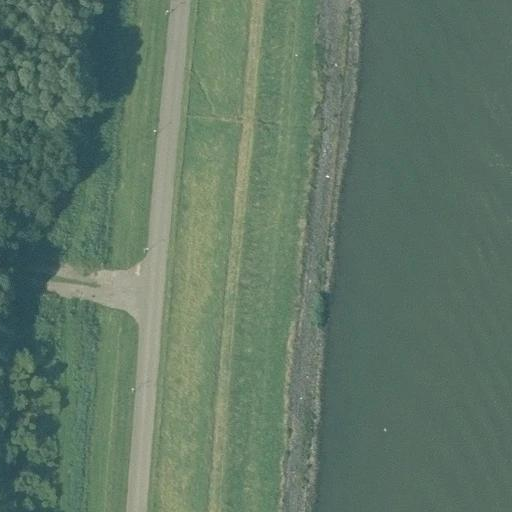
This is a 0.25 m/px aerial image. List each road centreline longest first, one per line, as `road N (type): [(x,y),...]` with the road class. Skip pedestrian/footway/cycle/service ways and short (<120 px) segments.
road 1 (unclassified): [(133,511),(178,0)]
road 2 (track): [(59,511),(72,285),(5,275)]
road 3 (track): [(72,285),(110,0)]
